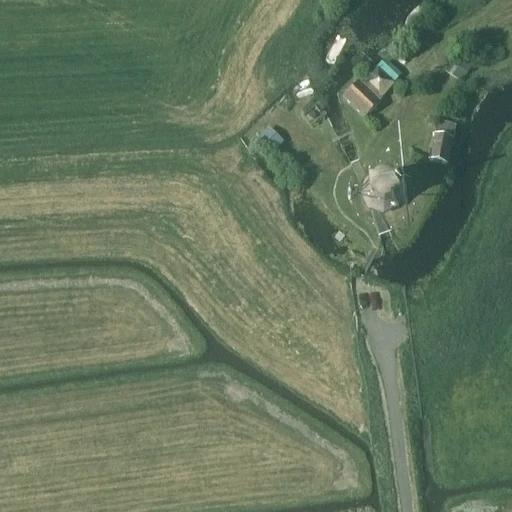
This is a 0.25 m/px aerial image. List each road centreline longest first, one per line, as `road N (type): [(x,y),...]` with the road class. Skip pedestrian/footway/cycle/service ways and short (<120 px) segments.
road 1 (unclassified): [(409,511),(383,337),(361,291)]
road 2 (track): [(511,211),(462,312),(383,337)]
